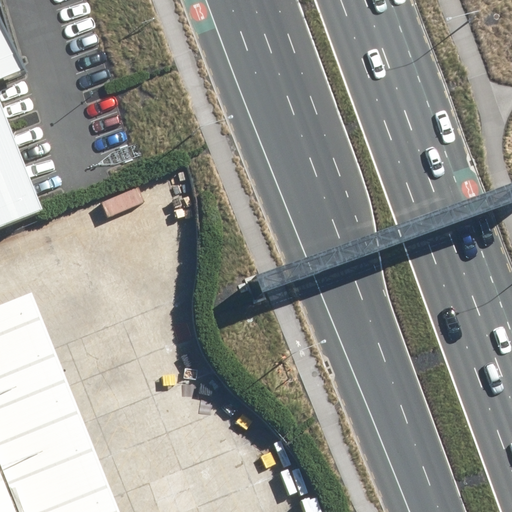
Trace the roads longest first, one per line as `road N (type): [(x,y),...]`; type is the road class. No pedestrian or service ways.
road 1 (primary): [(428,511),(241,0)]
road 2 (primary): [(367,0),(511,395)]
